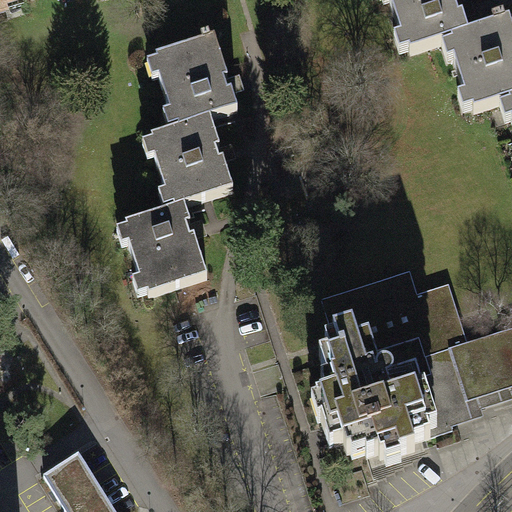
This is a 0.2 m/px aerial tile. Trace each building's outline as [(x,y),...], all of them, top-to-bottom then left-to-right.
[(4,5),(20,0),(0,0),(0,12),(6,11),(4,5)] [(451,42),(468,37),(468,36),(462,18),(458,19),(455,8),(459,7),(456,0),(392,0),(393,2),(389,3),(401,38),(404,37),(410,56),(451,43),(451,42)] [(508,103),(511,101),(511,31),(509,23),(468,36),(468,37),(451,42),(451,43),(456,61),(453,62),(464,97),(467,96),(473,115),(509,103),(508,103)] [(210,122),(238,113),(231,94),(227,95),(224,83),(228,82),(215,41),(210,42),(208,37),(201,39),(203,45),(156,59),(162,78),(158,79),(170,114),(173,113),(179,131),(210,121),(210,122)] [(185,208),(233,193),(223,162),(219,163),(216,153),(220,151),(210,122),(210,121),(179,131),(151,140),(157,159),(154,160),(165,194),(168,193),(174,211),(185,208)] [(149,299),(207,281),(194,238),(190,240),(186,228),(191,227),(185,208),(174,211),(126,226),(131,245),(128,246),(139,281),(142,280),(149,299)] [(410,273),(394,278),(404,306),(394,309),(405,344),(419,339),(430,375),(417,380),(421,391),(425,390),(433,416),(424,419),(430,439),(453,432),(450,424),(471,418),(469,414),(471,413),(469,406),(479,403),(481,407),(501,401),(499,397),(501,396),(499,389),(509,386),(511,390),(511,389),(511,330),(468,344),(449,286),(417,296),(410,273)] [(373,354),(405,344),(394,309),(404,306),(394,278),(321,301),(332,336),(352,330),(357,344),(369,341),(373,354)] [(416,376),(395,382),(394,379),(394,377),(392,374),(390,372),(387,371),(384,370),(382,371),(379,372),(373,354),(369,341),(357,344),(352,330),(332,336),(338,353),(319,359),(326,382),(321,384),(325,397),(315,400),(323,423),(321,424),(329,451),(343,447),(347,457),(364,452),(367,461),(378,457),(380,463),(399,457),(399,459),(415,454),(413,447),(431,441),(430,439),(424,419),(433,416),(425,390),(421,391),(417,380),(416,376)] [(109,511),(74,456),(39,477),(60,511),(109,511)]
